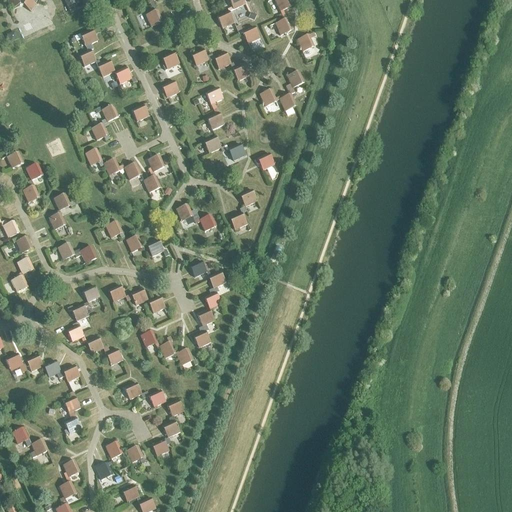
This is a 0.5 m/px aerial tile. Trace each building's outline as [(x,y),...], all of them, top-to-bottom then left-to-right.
[(12,0),(7,3),(11,11),(20,7),(23,7),(30,12),(38,0),(12,0)] [(64,0),(70,13),(93,3),(91,0),(64,0)] [(227,0),(232,8),(233,11),(244,6),(241,0),(227,0)] [(287,0),(278,0),(274,2),(279,14),(282,12),(286,11),(291,8),(287,0)] [(154,13),(145,17),(150,29),(162,23),(156,12),(154,13)] [(233,25),(228,14),(217,19),(222,30),(233,25)] [(283,22),(274,26),(280,38),(292,32),(286,20),(283,22)] [(243,33),(242,33),(248,46),(259,40),(253,28),(243,33)] [(92,31),(81,36),(86,48),(91,45),(97,43),(92,31)] [(298,50),(299,51),(300,50),(302,54),(313,48),(309,40),(314,38),(313,34),(296,42),(299,49),(298,50)] [(88,52),(79,56),(84,68),(95,63),(90,51),(88,52)] [(202,51),(190,56),(196,68),(207,62),(205,58),(202,51)] [(161,59),(164,66),(162,67),(165,72),(178,65),(173,54),(161,59)] [(224,54),(213,59),(218,71),(230,66),(224,54)] [(97,67),(103,78),(114,73),(109,62),(100,65),(100,66),(97,67)] [(232,71),(237,83),(249,77),(244,65),(235,70),(235,69),(232,71)] [(114,74),(120,85),(130,80),(131,80),(126,69),(114,74)] [(298,73),(286,78),(292,90),(292,89),(303,84),(298,73)] [(164,94),(162,95),(164,101),(178,94),(173,83),(161,88),(164,94)] [(217,89),(205,95),(211,107),(213,105),(222,101),(217,89)] [(270,91),(259,97),(262,104),(260,105),(261,107),(263,106),(264,109),(276,104),(276,103),(274,100),(270,91)] [(280,101),(279,101),(284,113),(295,107),(290,96),(280,101)] [(131,111),(137,123),(148,117),(145,110),(148,109),(146,104),(131,111)] [(113,107),(101,112),(105,121),(107,124),(118,118),(113,107)] [(215,116),(206,120),(211,132),(223,126),(218,115),(215,116)] [(102,126),(91,131),(96,142),(103,139),(108,137),(104,129),(102,126)] [(215,138),(203,144),(208,155),(220,150),(220,149),(215,138)] [(239,146),(228,151),(233,163),(244,157),(239,146)] [(85,156),(90,167),(97,164),(101,162),(96,151),(85,156)] [(5,155),(11,170),(23,164),(18,153),(10,157),(8,154),(5,155)] [(255,161),(257,166),(259,165),(262,172),(274,167),(268,155),(255,161)] [(159,157),(147,162),(151,169),(153,173),(164,168),(159,157)] [(123,170),(128,182),(140,176),(135,165),(123,170),(121,167),(118,168),(114,161),(103,166),(103,167),(108,177),(123,170)] [(25,170),(31,182),(42,176),(36,165),(25,170)] [(151,179),(143,183),(149,194),(160,189),(155,177),(151,179)] [(39,199),(31,182),(26,184),(29,189),(22,193),(27,204),(39,199)] [(251,191),(239,197),(244,208),(245,208),(257,203),(251,191)] [(65,196),(53,201),(58,212),(70,207),(69,205),(65,196)] [(187,206),(175,211),(181,223),(192,217),(187,206)] [(65,226),(58,212),(55,214),(56,217),(49,220),(54,231),(65,226)] [(241,215),(229,221),(234,232),(246,226),(241,215)] [(199,221),(198,221),(204,233),(216,228),(210,216),(199,221)] [(2,228),(7,240),(19,235),(13,223),(7,226),(2,228)] [(105,228),(111,240),(119,236),(121,239),(124,238),(117,223),(105,228)] [(133,239),(126,242),(131,254),(143,248),(136,234),(131,236),(133,239)] [(15,243),(20,255),(32,250),(27,238),(15,243)] [(146,246),(152,258),(163,253),(158,241),(146,246)] [(69,245),(58,250),(63,262),(74,256),(73,254),(69,245)] [(91,248),(80,253),(80,254),(82,257),(85,265),(97,260),(91,248)] [(17,266),(22,276),(33,271),(26,257),(22,259),(24,262),(17,266)] [(194,279),(206,274),(200,262),(189,267),(194,279)] [(208,273),(206,274),(213,290),(224,284),(219,273),(210,277),(208,273)] [(11,283),(16,294),(28,288),(22,277),(11,283)] [(142,290),(124,298),(119,287),(108,292),(113,304),(125,299),(126,303),(132,300),(136,307),(147,302),(142,290)] [(82,293),(87,304),(99,299),(93,288),(82,293)] [(211,297),(204,300),(209,311),(220,306),(215,294),(218,293),(216,288),(213,290),(208,292),(211,297)] [(153,315),(164,310),(159,298),(148,303),(153,315)] [(87,304),(73,311),(72,307),(67,310),(68,313),(71,312),(76,323),(88,318),(84,309),(89,307),(87,304)] [(199,329),(201,334),(193,338),(198,350),(209,345),(204,333),(208,331),(206,326),(214,323),(208,311),(197,317),(202,328),(199,329)] [(67,332),(73,344),(81,340),(84,339),(78,327),(73,329),(67,332)] [(169,344),(168,344),(159,348),(151,332),(140,337),(145,349),(154,345),(156,350),(159,349),(164,360),(175,355),(170,343),(169,344)] [(92,356),(103,351),(102,350),(97,339),(86,344),(92,356)] [(102,350),(103,351),(111,368),(122,363),(117,351),(110,354),(108,348),(102,350)] [(175,355),(181,367),(192,362),(187,350),(175,355)] [(16,356),(5,361),(11,373),(19,369),(22,368),(20,365),(16,356)] [(26,362),(27,365),(31,374),(31,373),(42,368),(37,357),(26,362)] [(44,368),(49,379),(56,376),(60,374),(62,379),(65,378),(68,384),(79,379),(74,367),(62,373),(62,372),(60,373),(55,363),(44,368)] [(124,389),(129,401),(140,395),(142,399),(147,397),(153,408),(165,403),(159,391),(149,396),(147,392),(140,395),(135,384),(124,389)] [(72,400),(63,404),(68,416),(73,413),(80,410),(74,399),(72,393),(69,395),(72,400)] [(168,453),(165,447),(170,445),(167,439),(179,434),(172,418),(183,413),(178,401),(166,407),(172,418),(168,420),(170,424),(162,428),(167,439),(151,446),(156,458),(168,453)] [(71,421),(64,424),(69,436),(80,430),(75,419),(71,421)] [(12,434),(17,446),(24,442),(27,448),(31,446),(23,429),(12,434)] [(30,454),(32,460),(36,458),(47,452),(42,441),(31,446),(34,453),(30,454)] [(105,449),(111,460),(122,455),(117,443),(105,449)] [(139,460),(142,465),(145,464),(137,447),(126,453),(131,464),(139,460)] [(64,498),(64,500),(76,495),(68,478),(79,473),(74,462),(63,467),(66,474),(68,479),(66,480),(68,484),(59,489),(64,498)] [(112,476),(108,467),(113,465),(112,462),(96,470),(101,481),(112,476)] [(132,487),(121,492),(127,504),(135,500),(138,499),(132,487)] [(140,504),(138,505),(141,511),(152,511),(155,511),(149,499),(140,504)] [(56,511),(70,511),(65,502),(61,503),(63,508),(56,511)]
